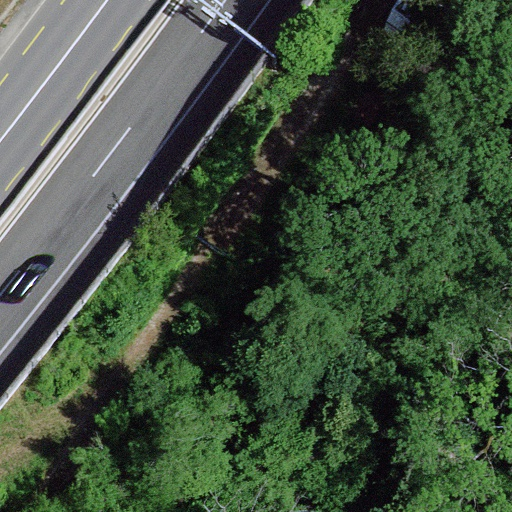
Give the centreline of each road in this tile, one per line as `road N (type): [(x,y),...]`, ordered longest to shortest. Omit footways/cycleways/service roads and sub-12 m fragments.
road 1 (track): [(390,0),(45,511)]
road 2 (motorway): [(0,299),(227,0)]
road 3 (primary): [(107,0),(0,140)]
road 4 (motorway): [(81,0),(0,107)]
